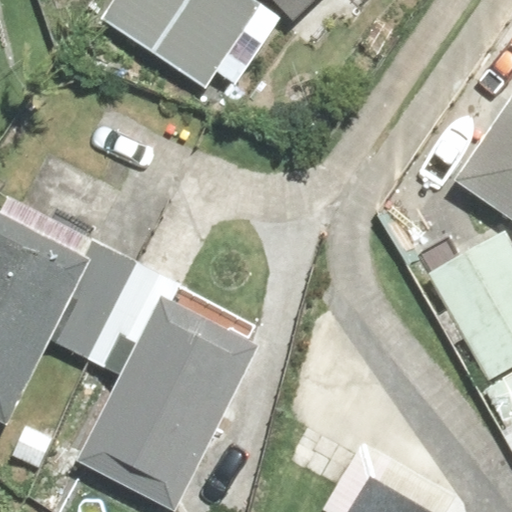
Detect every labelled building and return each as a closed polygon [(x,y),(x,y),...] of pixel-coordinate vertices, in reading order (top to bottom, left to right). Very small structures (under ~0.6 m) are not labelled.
[(203,94),(256,11),(239,0),(115,0),(98,26),(203,94)] [(259,0),(284,28),(315,0),(259,0)] [(511,100),(452,187),(511,227),(511,100)] [(0,422),(82,267),(0,223),(0,422)] [(174,511),(253,353),(152,303),(71,467),(161,511),(174,511)] [(409,511),(363,486),(348,511),(409,511)]
